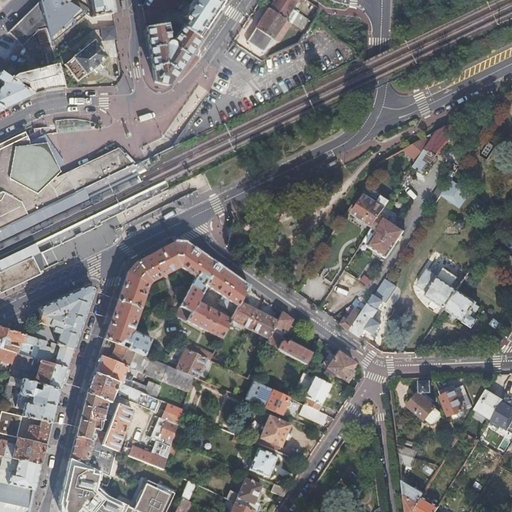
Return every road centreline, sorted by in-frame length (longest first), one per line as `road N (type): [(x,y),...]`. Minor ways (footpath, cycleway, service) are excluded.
road 1 (tertiary): [(45,511),(108,294),(106,259)]
road 2 (residential): [(183,221),(197,241),(376,368)]
road 3 (tertiary): [(371,106),(339,147),(183,221)]
road 4 (residential): [(375,378),(283,511)]
road 5 (residential): [(511,58),(400,110),(371,106)]
road 6 (residential): [(143,103),(172,100),(242,0)]
road 7 (residential): [(143,103),(65,101),(0,126)]
road 8 (residential): [(375,378),(394,511)]
road 9 (residential): [(376,368),(508,365)]
